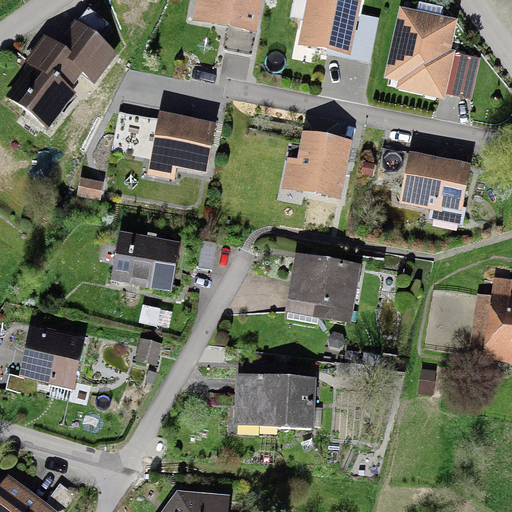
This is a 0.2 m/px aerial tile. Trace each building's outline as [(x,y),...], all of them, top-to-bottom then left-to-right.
[(223,53),(252,58),(263,0),(196,0),(192,23),(228,30),(223,53)] [(327,53),(351,58),(356,31),(362,2),(352,0),(307,0),(299,48),(327,53)] [(446,95),(471,101),(479,60),(455,55),(456,49),(453,49),(458,21),(440,18),(442,8),(420,3),(418,13),(400,9),(384,81),(397,83),(396,91),(445,101),(446,95)] [(356,31),(351,58),(327,53),(327,55),(371,64),(379,20),(361,16),(358,32),(356,31)] [(58,48),(43,37),(31,52),(33,54),(25,64),(30,68),(6,98),(49,131),(77,95),(71,91),(82,76),(95,86),(117,57),(75,25),(58,48)] [(217,127),(160,116),(148,176),(175,182),(177,171),(207,177),(217,127)] [(340,202),(352,145),(303,135),(297,161),(288,159),(281,190),(340,202)] [(409,156),(399,206),(431,212),(429,221),(463,227),(466,210),(463,209),(472,168),(409,156)] [(361,175),(373,177),(375,167),(364,164),(361,175)] [(101,202),(104,184),(81,179),(77,197),(101,202)] [(171,294),(180,245),(156,240),(157,236),(148,234),(147,239),(120,234),(111,283),(171,294)] [(203,243),(198,270),(212,273),(217,246),(203,243)] [(351,327),(361,268),(295,256),(287,303),(288,303),(286,315),(288,316),(288,321),(318,327),(319,321),(351,327)] [(511,280),(494,278),(492,298),(478,296),(469,359),(511,365),(511,280)] [(139,324),(157,328),(157,327),(169,329),(173,314),(160,311),(161,310),(143,306),(139,324)] [(86,343),(31,330),(20,377),(19,379),(38,383),(53,386),(50,398),(72,403),(86,343)] [(135,362),(157,367),(162,345),(140,340),(135,362)] [(145,382),(153,385),(156,374),(149,372),(145,382)] [(35,396),(38,383),(19,379),(20,377),(10,375),(6,390),(35,396)] [(234,428),(315,432),(317,381),(236,377),(234,428)] [(54,511),(8,478),(0,489),(0,511),(54,511)] [(162,511),(229,511),(231,499),(177,492),(162,511)]
